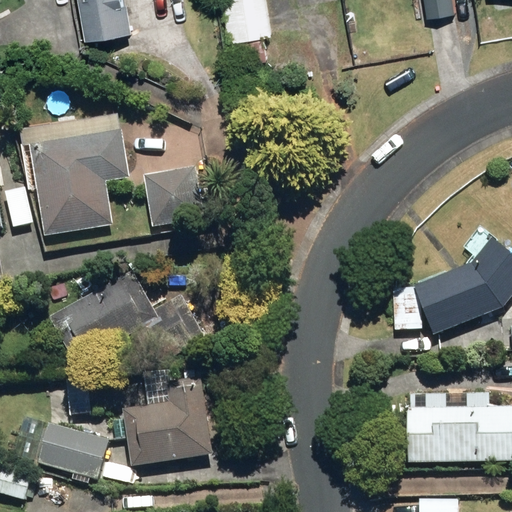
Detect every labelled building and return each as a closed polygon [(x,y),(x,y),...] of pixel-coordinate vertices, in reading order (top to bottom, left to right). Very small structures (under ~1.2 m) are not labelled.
[(89,0),(95,37),(140,31),(135,0),(89,0)] [(239,41),(244,65),(273,61),(269,36),(278,34),(272,0),(229,0),(236,41),(239,41)] [(430,0),(433,17),(461,14),(459,0),(430,0)] [(382,23),(354,27),(356,42),(385,38),(382,23)] [(37,146),(52,238),(119,226),(112,184),(136,180),(128,132),(37,146)] [(150,178),(159,227),(211,219),(202,168),(150,178)] [(0,279),(8,278),(1,234),(13,232),(4,180),(0,180),(0,279)] [(420,315),(429,338),(498,312),(511,294),(511,260),(488,241),(466,268),(411,289),(392,289),(394,333),(421,332),(420,315)] [(141,334),(160,369),(211,341),(188,297),(161,312),(140,275),(58,320),(83,366),(141,334)] [(65,391),(76,391),(76,381),(66,381),(65,391)] [(131,412),(140,468),(221,456),(210,381),(154,389),(157,407),(154,408),(153,401),(143,403),(144,410),(131,412)] [(402,399),(404,466),(511,463),(511,426),(511,409),(484,410),(483,397),(402,399)] [(43,465),(103,482),(115,442),(55,425),(43,465)] [(0,493),(29,503),(37,478),(0,466),(0,493)] [(416,511),(454,511),(455,502),(417,503),(416,511)]
